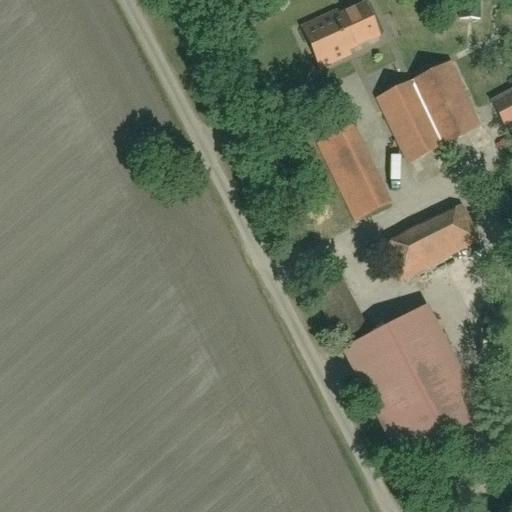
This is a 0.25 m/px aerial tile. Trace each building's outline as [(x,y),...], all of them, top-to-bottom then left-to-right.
[(480,129),(429,25),(390,44),(441,148),(480,129)] [(438,154),(400,83),(364,102),(402,173),(438,154)] [(511,135),(511,87),(485,102),(505,139),(511,135)] [(316,150),(346,223),(392,205),(362,131),(316,150)] [(383,243),(400,284),(474,252),(456,211),(383,243)] [(386,465),(474,424),(419,307),(331,349),(386,465)]
